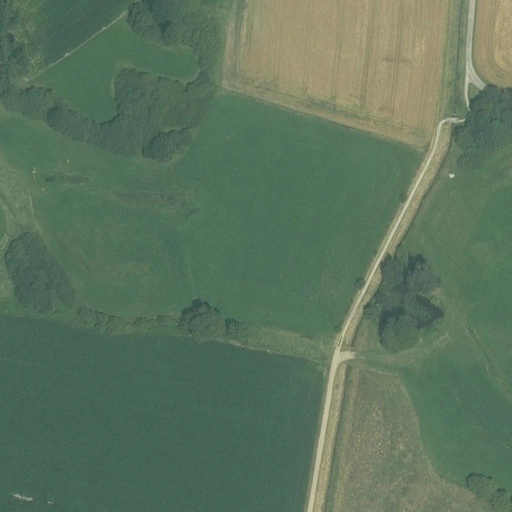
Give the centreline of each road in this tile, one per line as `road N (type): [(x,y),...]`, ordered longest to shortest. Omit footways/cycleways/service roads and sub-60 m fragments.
road 1 (track): [(335,345),(306,511)]
road 2 (unclassified): [(472,0),(467,71),(483,88),(511,94)]
